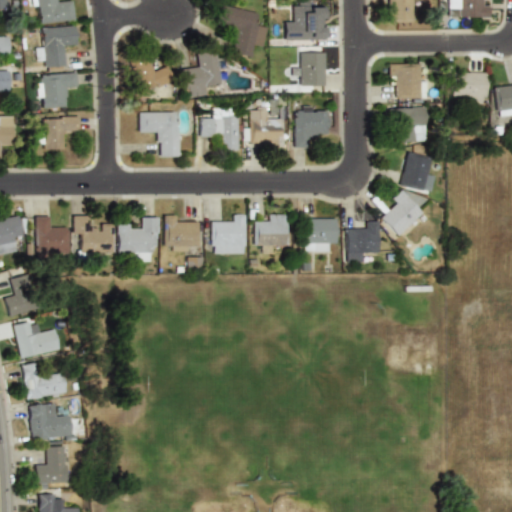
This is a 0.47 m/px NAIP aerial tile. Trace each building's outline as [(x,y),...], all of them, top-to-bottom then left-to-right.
[(71,20),(69,0),(57,1),(56,0),(23,0),(24,7),(35,6),(37,23),(71,20)] [(384,0),(384,20),(409,20),(409,0),(384,0)] [(480,0),(445,0),(445,6),(455,6),(455,16),(480,16),(480,0)] [(255,12),(218,4),(214,24),(232,28),(226,52),(246,56),(248,45),(258,47),(263,25),(253,23),(255,12)] [(283,38),(311,39),(312,16),(320,16),(320,5),(292,5),(292,18),(283,18),(283,38)] [(73,44),(72,25),(40,27),(41,47),(32,47),(32,59),(42,59),(43,67),(64,66),(63,45),(73,44)] [(205,93),(204,84),(217,82),(212,49),(190,53),(192,63),(177,66),(182,97),(205,93)] [(299,52),(299,63),(292,63),(292,85),(321,85),(321,52),(299,52)] [(167,83),(162,64),(149,67),(145,56),(128,61),(136,92),(167,83)] [(395,86),(395,98),(422,98),(422,75),(416,75),(416,63),(385,63),(385,86),(395,86)] [(482,103),(482,87),(482,71),(451,71),(451,93),(462,93),(462,103),(482,103)] [(34,74),(35,108),(64,106),(63,85),(73,85),(72,72),(34,74)] [(511,84),(490,86),(492,118),(511,116),(511,84)] [(289,146),(303,146),(303,136),(324,136),(324,105),(289,105),(289,146)] [(422,142),(421,106),(391,107),(392,142),(422,142)] [(194,117),(194,139),(214,139),(214,150),(233,150),(233,117),(223,117),(223,108),(204,108),(204,117),(194,117)] [(278,148),(278,118),(261,118),(261,110),(244,110),(244,141),(266,141),(266,148),(278,148)] [(133,112),(133,133),(153,133),(153,156),(174,156),(174,112),(133,112)] [(0,147),(10,147),(10,115),(0,115),(0,147)] [(64,149),(64,126),(75,126),(75,117),(34,117),(34,149),(64,149)] [(421,168),(424,156),(404,151),(396,185),(425,192),(431,170),(421,168)] [(390,204),(376,218),(395,237),(419,211),(397,190),(386,201),(390,204)] [(241,253),(240,213),(228,214),(228,223),(205,223),(206,254),(241,253)] [(284,214),(261,214),(261,224),(250,224),(250,245),(284,245),(284,214)] [(0,253),(11,252),(10,240),(19,239),(15,215),(0,217),(0,253)] [(30,254),(64,254),(64,226),(43,226),(43,215),(30,215),(30,254)] [(88,215),(68,215),(68,237),(77,236),(78,253),(109,253),(108,225),(88,226),(88,215)] [(154,216),(133,216),(133,226),(113,226),(113,251),(133,251),(133,261),(143,261),(143,250),(154,250),(154,216)] [(160,217),(160,250),(183,250),(183,247),(193,247),(193,217),(160,217)] [(321,252),(321,241),(331,241),(331,217),(299,217),(299,252),(321,252)] [(363,251),(374,251),(374,220),(363,221),(363,230),(341,231),(341,261),(363,261),(363,251)] [(196,269),(196,257),(182,257),(182,269),(196,269)] [(0,295),(0,299),(5,316),(33,308),(22,272),(5,277),(10,293),(0,295)] [(9,323),(14,357),(53,351),(49,328),(32,331),(30,320),(9,323)] [(58,392),(57,374),(37,375),(36,362),(18,363),(20,395),(58,392)] [(65,437),(64,403),(24,405),(26,439),(65,437)] [(66,466),(66,446),(40,446),(40,467),(30,467),(31,486),(59,485),(59,466),(66,466)] [(34,493),(34,511),(74,511),(74,504),(54,504),(54,493),(34,493)]
